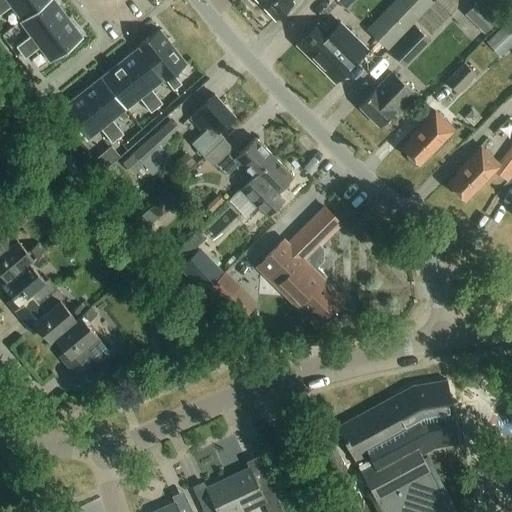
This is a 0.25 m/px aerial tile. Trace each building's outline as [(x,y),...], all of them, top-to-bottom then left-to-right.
[(7,0),(0,6),(0,13),(9,7),(21,22),(49,0),(7,0)] [(20,54),(67,18),(53,0),(49,0),(21,22),(19,23),(29,37),(15,47),(20,54)] [(290,0),(257,0),(276,19),(291,5),(288,2),(290,0)] [(352,0),(334,0),(344,9),(352,0)] [(428,0),(392,0),(364,30),(387,50),(431,3),(428,0)] [(498,19),(491,12),(476,27),(484,35),(498,19)] [(38,48),(49,63),(82,38),(67,18),(20,54),(24,59),(38,48)] [(317,25),(298,45),(335,81),(354,62),(354,61),(366,49),(347,31),(340,23),(328,36),(317,25)] [(511,32),(505,25),(490,38),(504,53),(511,46),(511,32)] [(404,66),(429,40),(416,27),(391,53),(404,66)] [(159,29),(137,47),(138,48),(163,80),(172,91),(180,84),(173,75),(186,64),(159,29)] [(138,48),(119,63),(155,108),(161,104),(150,90),(163,80),(138,48)] [(119,63),(100,78),(126,110),(139,99),(150,112),(155,108),(119,63)] [(466,64),(447,82),(459,95),(478,77),(466,64)] [(413,93),(395,75),(389,75),(358,106),(380,127),(392,114),(398,116),(406,108),(404,102),(413,93)] [(100,78),(80,94),(116,139),(122,134),(111,121),(126,110),(100,78)] [(80,94),(61,110),(86,141),(100,130),(111,143),(116,139),(80,94)] [(234,118),(213,95),(189,118),(203,133),(190,145),(203,158),(223,140),(217,133),(234,118)] [(454,130),(435,111),(410,136),(412,138),(401,149),(419,166),(454,130)] [(171,121),(124,164),(134,176),(182,133),(171,121)] [(239,163),(253,177),(273,158),(254,139),(238,155),(230,146),(213,163),(225,175),(239,163)] [(498,164),(480,147),(455,172),(457,174),(447,184),(464,202),(500,166),(498,164)] [(186,153),(175,162),(184,173),(195,163),(186,153)] [(273,158),(253,177),(253,178),(240,190),(267,217),(283,200),(276,193),(292,177),(273,158)] [(500,166),(493,172),(507,182),(511,175),(511,165),(503,158),(498,164),(500,166)] [(40,167),(31,174),(39,184),(48,177),(40,167)] [(57,175),(49,182),(59,194),(67,187),(57,175)] [(220,197),(208,208),(214,216),(226,204),(220,197)] [(157,203),(138,218),(146,228),(148,227),(165,212),(158,204),(157,203)] [(264,259),(295,290),(317,268),(323,262),(323,250),(318,245),(341,223),(325,208),(288,245),(283,240),(264,259)] [(2,284),(44,250),(38,243),(27,252),(5,225),(0,229),(0,274),(5,281),(1,284),(2,284)] [(44,281),(34,269),(45,260),(40,254),(44,251),(44,250),(2,284),(13,298),(5,304),(18,319),(57,288),(48,278),(44,281)] [(202,250),(180,270),(202,294),(224,273),(202,250)] [(317,268),(295,290),(325,320),(344,302),(322,281),(326,277),(317,268)] [(227,273),(205,293),(238,326),(258,305),(227,273)] [(39,329),(50,342),(91,308),(90,307),(86,310),(80,304),(70,312),(60,301),(65,297),(57,288),(18,319),(32,335),(39,329)] [(91,308),(50,342),(54,340),(64,352),(58,357),(69,370),(87,355),(95,365),(110,353),(85,324),(97,315),(91,308)] [(436,478),(423,453),(433,448),(412,409),(399,416),(390,399),(336,428),(380,509),(436,478)] [(248,468),(227,478),(242,511),(244,511),(264,503),(261,495),(272,490),(265,477),(255,482),(248,468)] [(242,511),(227,478),(205,488),(211,502),(200,507),(202,511),(242,511)] [(189,511),(178,511),(174,502),(152,511),(191,511),(189,511)]
